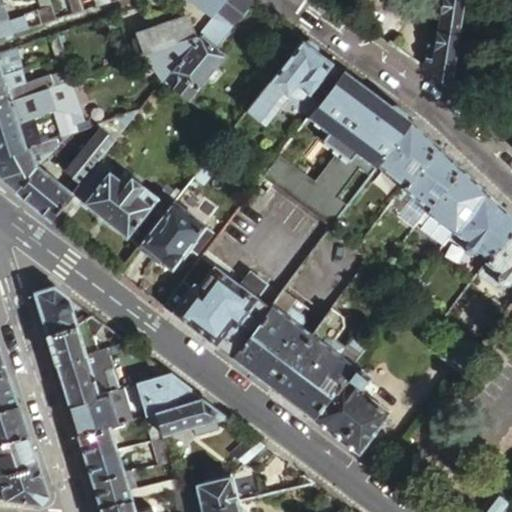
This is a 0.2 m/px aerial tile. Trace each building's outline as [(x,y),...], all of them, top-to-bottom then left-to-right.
[(35,0),(38,9),(48,6),(45,0),(35,0)] [(81,10),(77,0),(70,0),(68,10),(70,14),(81,10)] [(248,0),(222,0),(213,13),(197,33),(162,77),(187,97),(222,52),(213,45),(248,0)] [(195,0),(213,13),(222,0),(195,0)] [(449,85),(461,0),(442,0),(437,28),(429,33),(423,67),(449,85)] [(38,9),(42,23),(52,19),(48,6),(38,9)] [(146,51),(197,33),(187,13),(175,18),(168,20),(165,12),(164,10),(155,13),(158,23),(137,30),(144,52),(146,51)] [(168,20),(175,18),(172,10),(165,12),(168,20)] [(0,36),(11,33),(7,20),(0,21),(0,36)] [(56,57),(64,54),(56,32),(48,34),(56,57)] [(162,77),(197,33),(146,51),(162,77)] [(341,67),(302,38),(245,108),(257,118),(269,104),(275,108),(289,91),(297,81),(306,89),(318,98),(341,67)] [(341,67),(318,98),(283,144),(284,144),(262,173),(330,224),(376,164),(410,118),(409,117),(341,67)] [(0,102),(22,95),(52,85),(48,74),(3,89),(0,79),(0,102)] [(301,94),(306,89),(297,81),(289,91),(294,96),(301,94)] [(0,102),(0,129),(13,125),(28,119),(29,118),(22,95),(0,102)] [(69,132),(75,130),(73,122),(69,111),(52,108),(61,135),(69,132)] [(135,110),(111,118),(113,126),(108,132),(104,128),(98,130),(68,168),(81,178),(97,159),(135,110)] [(435,141),(410,118),(376,164),(402,185),(435,141)] [(0,129),(0,154),(22,148),(20,143),(34,139),(28,119),(13,125),(0,129)] [(85,119),(73,122),(75,130),(87,126),(85,119)] [(0,177),(14,189),(37,164),(69,132),(61,135),(22,148),(0,154),(0,177)] [(402,185),(394,195),(399,200),(405,192),(426,208),(459,165),(435,141),(402,185)] [(202,181),(216,164),(207,157),(192,174),(202,181)] [(97,159),(81,178),(72,191),(137,243),(172,200),(179,191),(174,187),(169,193),(162,187),(156,195),(124,169),(118,176),(97,159)] [(50,217),(72,191),(37,164),(14,189),(50,217)] [(459,165),(426,208),(415,222),(420,225),(419,228),(440,244),(448,233),(483,187),(459,165)] [(511,215),(483,187),(448,233),(458,243),(456,245),(456,252),(460,257),(468,258),(470,255),(481,266),(511,224),(511,215)] [(211,231),(172,200),(137,243),(157,259),(159,257),(170,266),(180,254),(182,255),(187,248),(195,253),(211,231)] [(511,224),(481,266),(478,270),(495,282),(498,279),(501,282),(508,281),(510,279),(511,280),(511,224)] [(200,255),(163,305),(231,356),(267,309),(255,300),(269,281),(250,267),(239,281),(215,263),(213,265),(200,255)] [(46,333),(76,324),(69,304),(73,301),(52,285),(33,290),(46,333)] [(282,289),(267,309),(231,356),(271,386),(311,333),(302,326),(305,322),(304,315),(291,305),(295,299),(282,289)] [(311,333),(271,386),(311,416),(351,362),(328,345),(341,327),(342,317),(330,308),(311,333)] [(56,363),(85,354),(78,331),(98,320),(90,314),(76,324),(46,333),(56,363)] [(78,331),(85,354),(127,342),(98,320),(78,331)] [(478,345),(457,328),(437,355),(458,371),(478,345)] [(67,403),(99,393),(108,391),(119,387),(111,363),(109,355),(135,347),(127,342),(85,354),(56,363),(67,403)] [(139,381),(141,381),(169,373),(150,359),(134,364),(139,381)] [(369,374),(353,361),(351,362),(311,416),(358,451),(389,410),(360,388),(369,374)] [(8,374),(0,373),(0,409),(18,404),(8,374)] [(150,412),(156,410),(201,397),(169,373),(141,381),(150,412)] [(77,434),(109,424),(138,416),(135,406),(105,415),(99,393),(67,403),(77,434)] [(221,412),(201,397),(156,410),(163,433),(192,425),(195,433),(217,427),(215,418),(222,416),(221,412)] [(0,443),(28,434),(18,404),(0,409),(0,443)] [(164,435),(163,433),(156,410),(150,412),(146,413),(153,438),(164,435)] [(243,464),(258,453),(266,446),(234,422),(222,439),(235,449),(231,455),(243,464)] [(116,449),(109,424),(77,434),(85,459),(116,449)] [(0,443),(0,473),(37,461),(28,434),(0,443)] [(160,463),(171,460),(164,435),(153,438),(160,463)] [(266,446),(258,453),(264,458),(273,451),(266,446)] [(91,481),(123,472),(116,449),(85,459),(91,481)] [(37,461),(0,473),(0,484),(5,499),(41,502),(47,493),(37,461)] [(205,480),(226,476),(224,467),(204,472),(205,480)] [(182,479),(180,472),(175,473),(176,476),(173,477),(166,474),(127,485),(123,472),(91,481),(99,505),(130,496),(172,484),(178,482),(178,481),(182,479)] [(186,510),(235,500),(229,475),(226,476),(205,480),(179,486),(181,491),(186,510)] [(181,491),(179,486),(178,482),(172,484),(174,493),(181,491)] [(511,511),(511,497),(497,487),(478,511),(511,511)] [(185,511),(187,511),(186,510),(181,491),(174,493),(179,511),(185,511)] [(100,511),(165,511),(163,502),(134,508),(130,496),(99,505),(100,511)] [(238,511),(235,500),(186,510),(187,511),(186,511),(238,511)]
